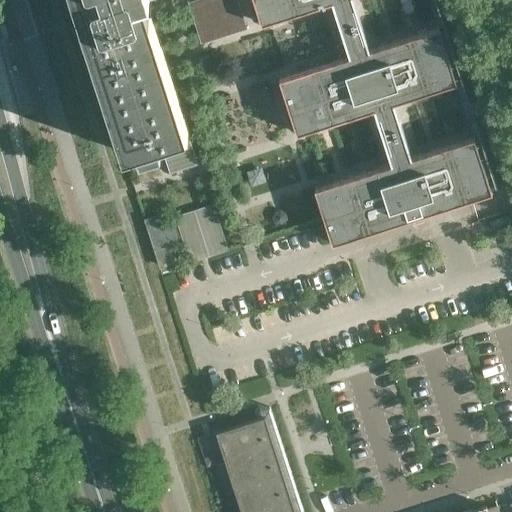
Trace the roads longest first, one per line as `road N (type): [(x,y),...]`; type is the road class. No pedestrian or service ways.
road 1 (secondary): [(117,511),(57,329),(0,110)]
road 2 (secondary): [(0,203),(99,511)]
